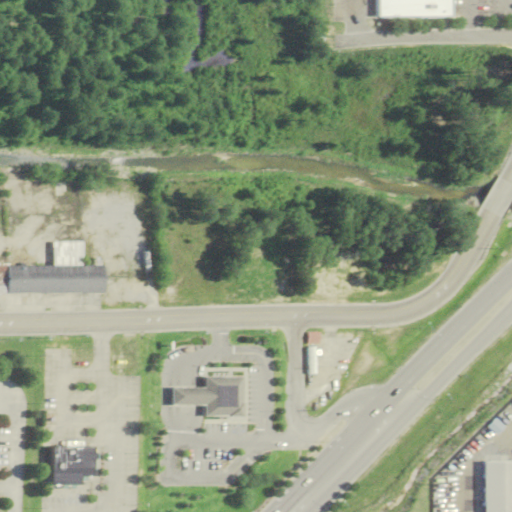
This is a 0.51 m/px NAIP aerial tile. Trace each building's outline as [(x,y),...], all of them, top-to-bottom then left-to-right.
[(373,0),(373,15),(447,15),(447,0),(373,0)] [(2,265),(2,296),(103,295),(103,266),(81,266),(81,240),(47,240),(47,264),(2,265)] [(307,344),(318,345),(319,333),(307,332),(307,344)] [(202,377),(240,377),(240,403),(242,403),(242,417),(227,417),(227,416),(203,416),(203,408),(169,408),(169,387),(202,387),(202,377)] [(79,477),(93,477),(93,461),(95,461),(95,453),(92,453),(92,447),(82,447),(82,441),(64,441),(64,446),(50,446),(50,469),(45,469),(45,483),(50,483),(50,485),(79,485),(79,477)] [(511,511),(511,462),(483,462),(483,511),(511,511)]
